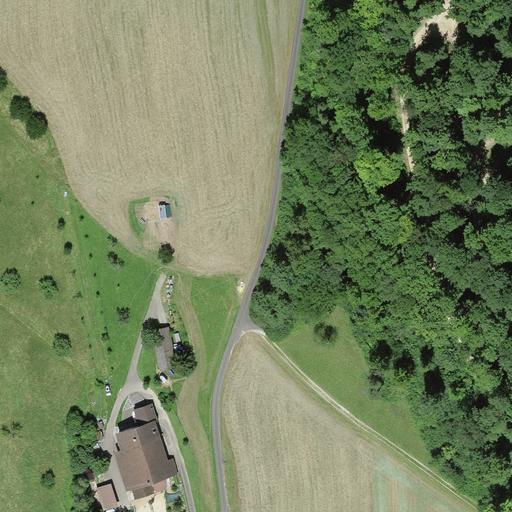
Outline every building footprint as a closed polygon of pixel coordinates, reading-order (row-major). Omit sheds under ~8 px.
[(171,328),(153,332),(162,372),(180,368),(171,328)] [(130,413),(135,428),(155,422),(151,407),(130,413)] [(135,428),(117,433),(122,451),(116,452),(128,490),(132,488),(134,495),(168,486),(166,478),(176,475),(171,460),(167,461),(155,422),(135,428)] [(99,432),(89,435),(90,442),(101,440),(99,432)] [(109,484),(96,489),(104,510),(117,505),(109,484)]
